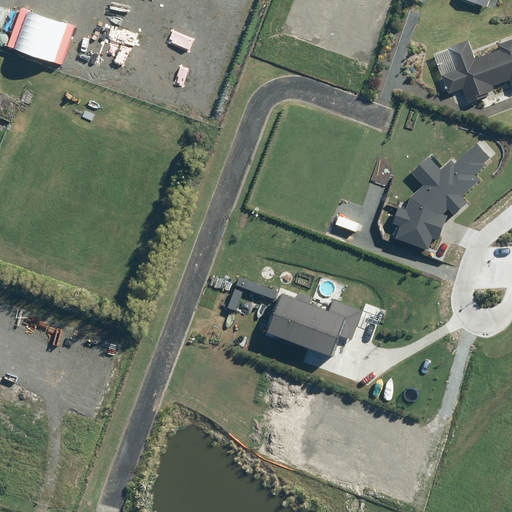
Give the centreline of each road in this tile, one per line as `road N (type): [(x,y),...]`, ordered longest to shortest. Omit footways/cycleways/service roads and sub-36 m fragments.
road 1 (residential): [(511,294),(490,321),(476,321),(462,307),(480,241),(509,218)]
road 2 (track): [(41,511),(56,424),(46,409),(24,402)]
